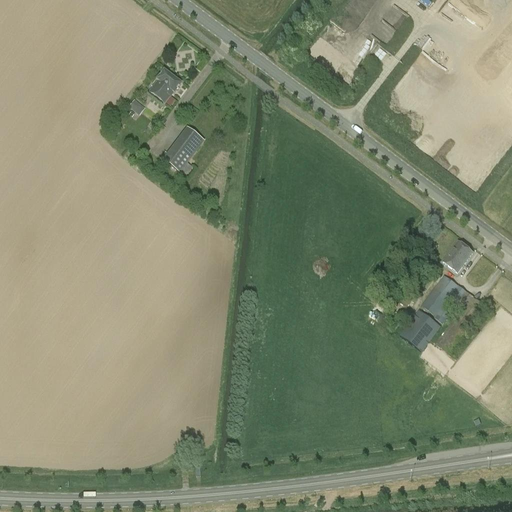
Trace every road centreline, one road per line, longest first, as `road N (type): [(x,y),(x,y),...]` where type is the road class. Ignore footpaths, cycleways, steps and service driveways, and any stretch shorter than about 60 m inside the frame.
road 1 (primary): [(511,456),(231,493),(0,499)]
road 2 (unclassified): [(511,251),(175,0)]
